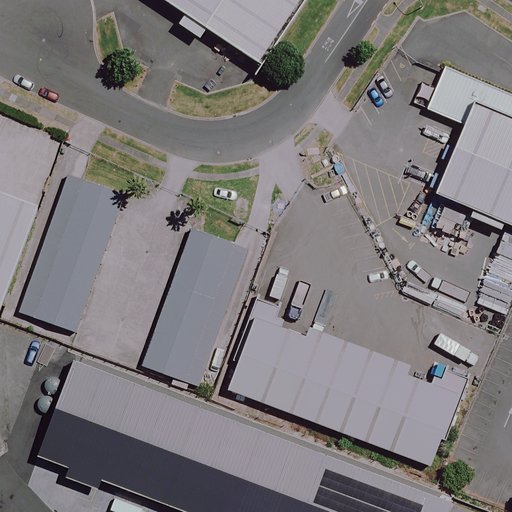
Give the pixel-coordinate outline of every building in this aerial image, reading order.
[(134,0),(248,74),(296,0),(134,0)] [(511,103),(432,72),(414,116),(454,132),(424,207),(511,241),(511,103)] [(61,192),(16,333),(66,349),(110,208),(61,192)] [(38,219),(0,206),(0,329),(1,329),(38,219)] [(235,254),(172,231),(119,372),(181,395),(235,254)] [(441,396),(240,320),(211,395),(413,471),(441,396)] [(458,511),(461,507),(84,359),(46,454),(194,511),(458,511)]
